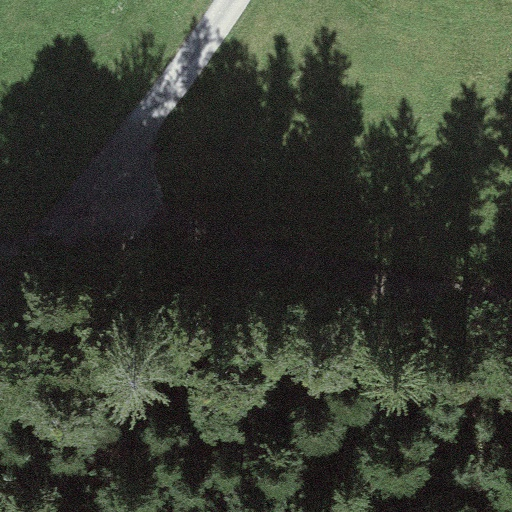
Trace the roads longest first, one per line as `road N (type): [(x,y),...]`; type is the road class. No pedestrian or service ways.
road 1 (track): [(511,301),(390,289),(160,233),(99,187)]
road 2 (track): [(231,0),(99,187)]
road 3 (track): [(99,187),(0,304)]
